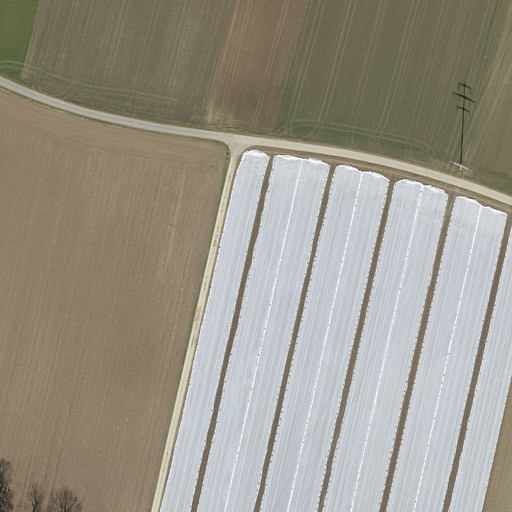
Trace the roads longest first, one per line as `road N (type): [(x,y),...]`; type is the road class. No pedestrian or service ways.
road 1 (unclassified): [(0,81),(62,108),(419,170),(511,204)]
road 2 (track): [(155,511),(234,141)]
